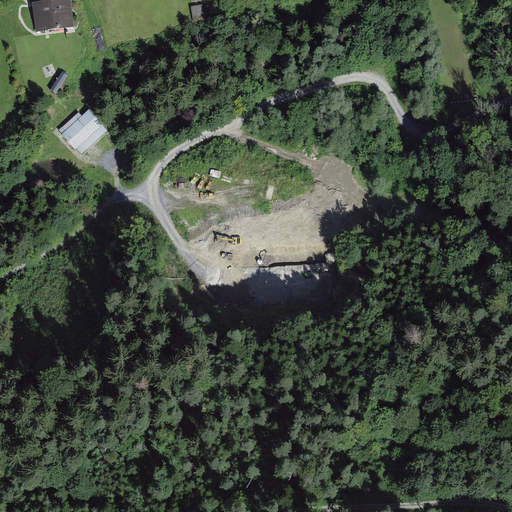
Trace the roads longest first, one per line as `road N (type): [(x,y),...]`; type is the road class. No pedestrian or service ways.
road 1 (track): [(384,0),(326,38),(254,66),(154,134),(94,219),(0,281)]
road 2 (track): [(284,511),(456,500),(511,507)]
road 3 (track): [(0,416),(23,393),(64,383),(188,408)]
